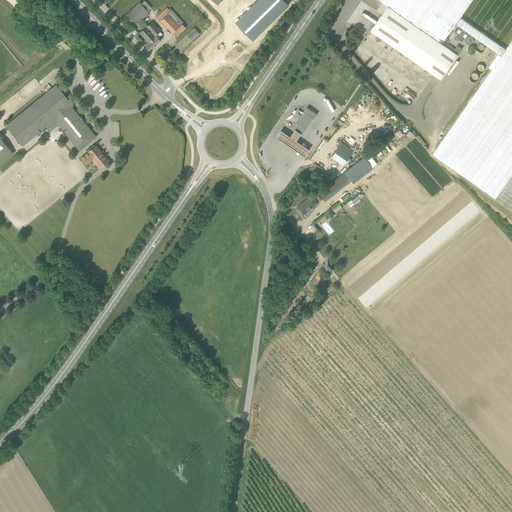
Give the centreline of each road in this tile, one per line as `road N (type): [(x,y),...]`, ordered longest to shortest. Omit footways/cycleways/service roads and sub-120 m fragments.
road 1 (unclassified): [(233,511),(272,229),(260,184)]
road 2 (primary): [(0,446),(56,383),(183,200)]
road 3 (unknown): [(353,0),(336,24),(340,44),(396,108),(415,110)]
road 4 (unclassified): [(162,95),(173,84),(96,0)]
road 5 (primary): [(162,95),(75,0)]
